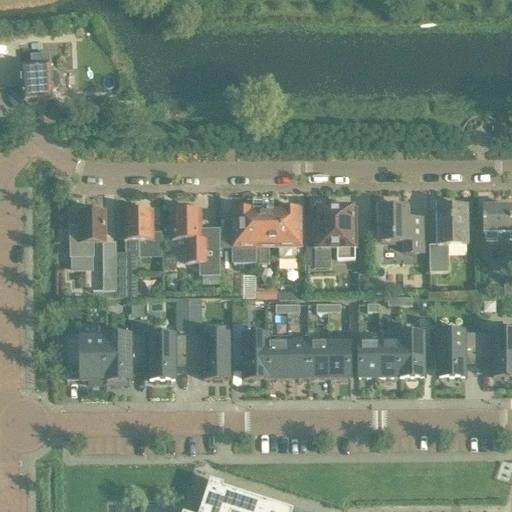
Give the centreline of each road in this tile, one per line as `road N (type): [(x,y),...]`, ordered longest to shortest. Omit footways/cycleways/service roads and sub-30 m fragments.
road 1 (residential): [(511,421),(8,427)]
road 2 (residential): [(511,168),(83,169),(37,141)]
road 3 (residential): [(37,141),(3,176),(8,427)]
